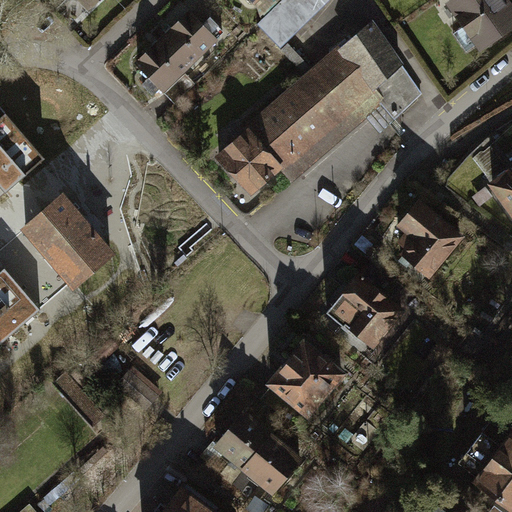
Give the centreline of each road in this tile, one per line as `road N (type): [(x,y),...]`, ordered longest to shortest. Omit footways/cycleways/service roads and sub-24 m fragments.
road 1 (residential): [(297,289),(428,137),(511,63)]
road 2 (residential): [(83,67),(297,289)]
road 3 (residential): [(113,511),(297,289)]
road 4 (unknown): [(106,91),(0,180)]
